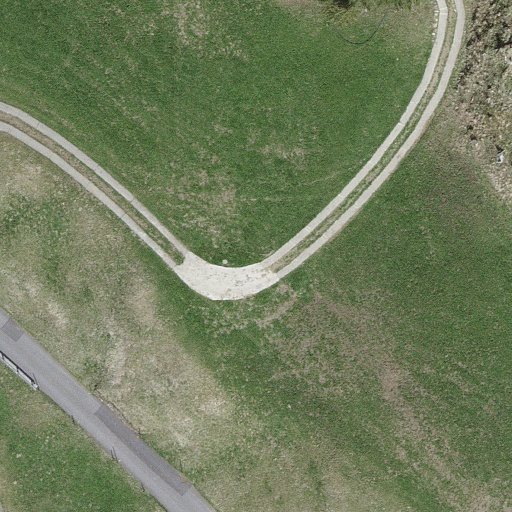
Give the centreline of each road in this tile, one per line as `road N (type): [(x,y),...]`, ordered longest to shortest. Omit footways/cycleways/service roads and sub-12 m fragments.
road 1 (track): [(0,115),(76,163),(204,281),(229,285),(270,272),(393,155),(445,63),(448,0)]
road 2 (unclassified): [(184,511),(0,332)]
